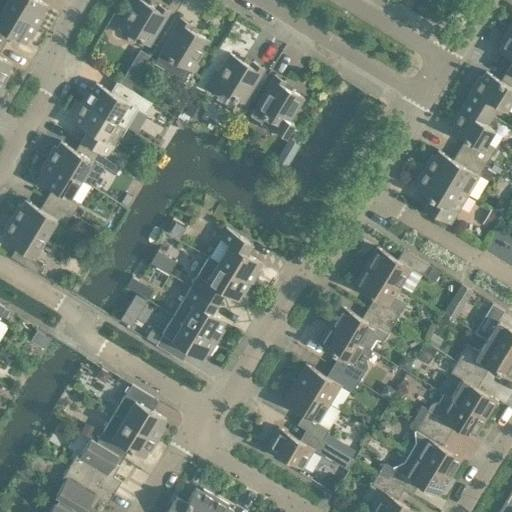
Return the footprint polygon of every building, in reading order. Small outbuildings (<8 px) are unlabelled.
[(48,4),(40,0),(0,0),(0,1),(4,4),(39,25),(46,12),(44,10),(48,4)] [(138,37),(150,44),(170,10),(159,3),(157,7),(144,0),(133,0),(118,25),(129,32),(127,35),(127,38),(128,40),(131,42),(134,41),(136,40),(138,37)] [(29,36),(31,37),(39,25),(4,4),(0,11),(0,39),(6,30),(25,42),(29,36)] [(181,16),(160,51),(161,52),(156,60),(186,79),(210,40),(189,27),(192,23),(181,16)] [(511,31),(508,29),(500,42),(503,44),(499,50),(511,57),(511,71),(511,31)] [(251,65),(231,52),(209,88),(218,94),(216,98),(238,112),(265,67),(254,60),(251,65)] [(12,63),(0,55),(0,81),(3,83),(11,70),(9,69),(12,63)] [(506,82),(487,70),(483,76),(480,75),(466,98),(493,114),(499,104),(506,109),(511,99),(511,71),(506,82)] [(125,73),(120,81),(122,83),(130,88),(136,79),(125,73)] [(286,80),(275,73),(251,114),(260,120),(261,122),(270,128),(273,127),(286,135),(294,122),(291,120),(304,97),(284,84),(286,80)] [(147,85),(136,79),(132,87),(143,93),(147,85)] [(122,83),(116,93),(97,81),(93,88),(90,86),(83,99),(126,125),(138,106),(146,111),(152,101),(130,88),(122,83)] [(193,97),(185,110),(199,119),(207,106),(193,97)] [(495,128),(487,124),(493,114),(466,98),(452,121),(455,122),(451,129),(470,140),(464,151),(486,164),(496,147),(487,141),(495,128)] [(75,112),(77,113),(74,119),(93,131),(87,141),(108,154),(126,125),(83,99),(75,112)] [(299,143),(290,138),(285,146),(294,151),(299,143)] [(55,145),(47,157),(81,178),(92,185),(103,166),(102,165),(108,154),(87,141),(80,151),(61,140),(57,146),(55,145)] [(459,188),(468,193),(486,164),(464,151),(458,161),(439,149),(435,155),(433,154),(425,167),(459,188)] [(39,170),(42,172),(38,178),(57,189),(51,200),(73,213),(79,202),(70,197),(81,178),(47,157),(39,170)] [(429,209),(451,222),(468,193),(459,188),(425,167),(417,180),(420,181),(416,187),(435,199),(429,209)] [(127,192),(121,202),(128,206),(134,196),(127,192)] [(45,210),(26,198),(22,205),(20,203),(12,216),(46,237),(57,218),(66,223),(73,213),(51,200),(45,210)] [(493,230),(502,216),(492,209),(483,224),(493,230)] [(4,229),(6,230),(3,236),(22,248),(16,258),(37,271),(44,261),(35,255),(46,237),(12,216),(4,229)] [(177,221),(170,232),(183,239),(189,229),(177,221)] [(260,269),(258,267),(261,261),(242,249),(249,239),(227,226),(220,237),(229,242),(218,261),(252,282),(260,269)] [(412,292),(430,263),(408,250),(402,261),(377,245),(366,264),(401,286),(412,292)] [(158,248),(151,261),(156,264),(164,252),(158,248)] [(219,288),(238,299),(242,293),(245,294),(252,282),(218,261),(209,255),(191,285),(213,298),(219,288)] [(354,283),(379,299),(373,309),(394,322),(406,302),(395,295),(401,286),(366,264),(354,283)] [(430,264),(424,274),(435,281),(441,271),(430,264)] [(129,285),(139,291),(144,282),(134,276),(129,285)] [(226,320),(207,308),(213,298),(191,285),(174,314),(217,340),(225,327),(222,326),(226,320)] [(481,321),(492,328),(486,338),(511,353),(511,327),(508,325),(511,317),(511,313),(493,302),(481,321)] [(367,319),(342,304),(330,323),(371,347),(375,340),(383,341),(394,322),(373,309),(367,319)] [(126,308),(121,317),(132,324),(137,315),(126,308)] [(207,351),(209,353),(217,340),(174,314),(161,335),(156,343),(183,359),(189,349),(203,358),(207,351)] [(319,342),(344,357),(338,367),(359,380),(367,367),(365,360),(372,348),(371,347),(330,323),(319,342)] [(151,329),(146,337),(156,343),(161,335),(151,329)] [(433,332),(428,340),(438,347),(443,339),(433,332)] [(479,350),(468,343),(457,360),(479,373),(485,363),(510,378),(511,374),(511,353),(486,338),(479,350)] [(417,357),(428,364),(438,349),(427,342),(417,357)] [(404,353),(398,363),(408,369),(414,359),(404,353)] [(451,371),(462,377),(451,396),(486,417),(497,398),(473,383),(479,373),(457,360),(451,371)] [(331,378),(306,362),(295,381),(330,403),(341,384),(352,391),(359,380),(338,367),(331,378)] [(102,367),(97,376),(105,381),(111,372),(102,367)] [(283,400),(308,415),(302,426),(311,431),(323,439),(330,428),(319,421),(330,403),(295,381),(283,400)] [(386,382),(381,392),(390,398),(396,388),(386,382)] [(154,396),(132,383),(114,412),(158,438),(166,425),(163,424),(167,418),(148,406),(154,396)] [(449,421),(474,436),(486,417),(451,396),(445,393),(439,404),(432,405),(428,411),(421,406),(416,415),(443,431),(449,421)] [(148,449),(150,451),(158,438),(114,412),(97,441),(119,454),(125,444),(144,456),(148,449)] [(462,457),(437,441),(443,431),(416,415),(408,428),(414,432),(415,442),(410,451),(451,476),(462,457)] [(60,419),(54,428),(64,434),(70,425),(60,419)] [(380,421),(378,425),(379,430),(383,432),(388,431),(391,427),(390,422),(385,419),(380,421)] [(86,421),(81,431),(91,437),(97,427),(86,421)] [(304,441),(280,426),(268,446),(303,467),(314,448),(345,466),(352,456),(323,439),(311,431),(304,441)] [(82,452),(79,450),(70,464),(115,490),(122,479),(114,474),(120,464),(115,461),(119,454),(97,441),(91,437),(82,452)] [(349,439),(343,450),(352,455),(359,445),(349,439)] [(386,477),(399,485),(408,490),(414,480),(439,495),(451,476),(410,451),(402,463),(392,467),(386,476),(386,477)] [(25,460),(20,469),(29,475),(32,469),(30,463),(25,460)] [(383,462),(378,471),(386,476),(392,467),(383,462)] [(93,507),(95,504),(100,497),(108,502),(115,490),(70,464),(62,477),(65,479),(56,494),(84,511),(88,504),(93,507)] [(372,482),(383,489),(371,508),(377,511),(416,511),(418,510),(393,495),(399,485),(386,477),(378,472),(372,482)] [(204,488),(202,490),(196,486),(185,506),(174,499),(166,511),(206,511),(216,495),(204,488)] [(511,511),(511,490),(499,511),(501,511),(511,511)] [(228,506),(229,503),(216,495),(206,511),(232,511),(234,509),(228,506)] [(70,511),(55,503),(49,511),(70,511)]
